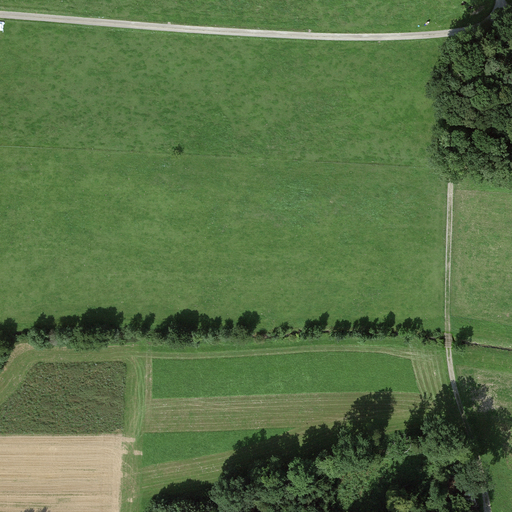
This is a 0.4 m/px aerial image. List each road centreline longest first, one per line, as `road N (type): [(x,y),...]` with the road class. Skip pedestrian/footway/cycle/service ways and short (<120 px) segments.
road 1 (track): [(511,19),(450,34),(324,38),(0,15)]
road 2 (track): [(450,34),(458,147),(449,345),(488,511)]
